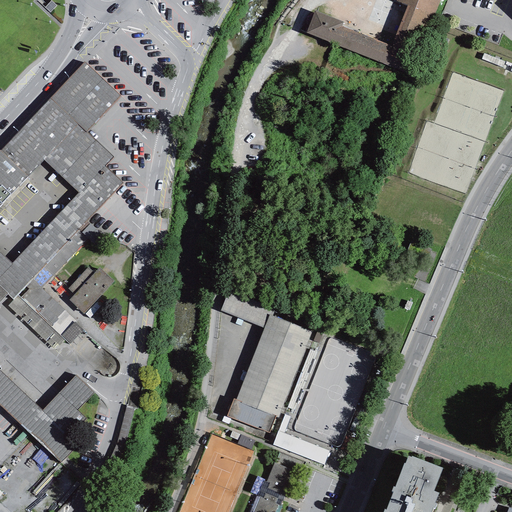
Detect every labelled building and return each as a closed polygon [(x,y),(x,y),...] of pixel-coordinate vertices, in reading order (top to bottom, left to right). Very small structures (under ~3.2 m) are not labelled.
[(443,0),(394,0),(392,5),(401,9),(388,43),(343,26),(341,24),(314,14),(306,35),(415,76),(443,0)] [(0,405),(61,463),(77,443),(67,435),(83,416),(77,410),(94,391),(74,375),(42,410),(0,370),(0,301),(8,293),(13,299),(16,295),(70,344),(83,330),(74,321),(75,319),(41,288),(87,238),(96,245),(104,236),(87,223),(122,183),(105,165),(113,156),(88,131),(120,95),(85,62),(0,150),(0,405)] [(89,262),(69,284),(75,289),(70,295),(85,309),(116,276),(100,262),(95,268),(89,262)] [(274,311),(231,295),(224,313),(267,329),(274,311)] [(314,334),(273,317),(239,404),(283,421),(314,334)] [(128,439),(135,405),(127,403),(119,437),(128,439)] [(317,449),(281,435),(276,447),(313,462),(315,456),(339,465),(344,453),(319,443),(317,449)] [(443,466),(412,454),(411,456),(408,455),(405,462),(404,461),(395,486),(393,485),(391,489),(393,490),(386,509),(384,508),(382,511),(430,511),(432,508),(434,509),(436,502),(435,502),(438,491),(434,489),(443,466)] [(292,470),(274,463),(273,463),(266,482),(269,483),(263,498),(259,497),(253,511),(275,511),(278,505),(275,504),(281,488),(285,489),(292,470)]
